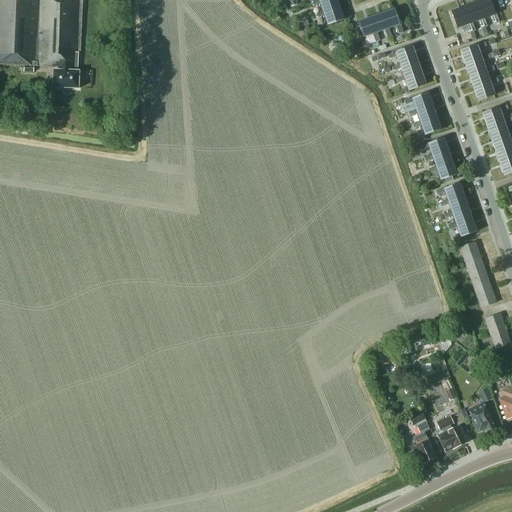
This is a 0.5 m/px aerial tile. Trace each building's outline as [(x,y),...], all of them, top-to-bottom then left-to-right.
[(67,61),(67,53),(78,54),(80,54),(82,0),(0,0),(0,64),(24,66),(34,66),(41,67),(54,68),(54,66),(58,67),(59,61),(67,61)] [(339,8),(336,0),(322,0),(320,1),(319,0),(317,0),(311,2),(313,7),(321,4),(323,11),(324,13),(339,8)] [(489,0),(485,0),(476,3),(482,19),(484,18),(491,16),(495,15),(494,14),(489,0)] [(482,19),(476,3),(464,7),(470,24),(473,23),(480,20),(482,19)] [(470,24),(464,7),(451,12),(457,28),(468,24),(470,24)] [(343,20),(339,8),(324,13),(323,11),(315,14),(317,19),(325,16),(328,25),(343,20)] [(400,25),(394,10),(382,14),(388,29),(389,29),(396,26),(399,34),(403,33),(401,25),(400,25)] [(388,29),(382,14),(370,18),(376,33),(377,33),(385,30),(387,38),(392,36),(389,29),(388,29)] [(376,33),(370,18),(358,22),(364,37),(373,34),(376,42),(380,41),(377,33),(376,33)] [(298,22),(300,27),(308,25),(307,19),(298,22)] [(481,58),(478,50),(477,46),(461,52),(465,64),(481,59),(481,58)] [(412,48),(396,53),(398,56),(400,64),(401,66),(416,60),(412,48)] [(79,71),(77,71),(78,54),(67,53),(67,61),(59,61),(58,67),(58,70),(54,70),(53,88),(79,89),(79,71)] [(485,69),(482,61),(481,59),(465,64),(470,76),(485,71),(485,69)] [(421,72),(416,60),(401,66),(402,68),(405,76),(405,78),(421,72)] [(489,81),(486,73),(485,71),(470,76),(474,88),(489,83),(489,81)] [(425,85),(421,72),(405,78),(406,80),(408,87),(404,88),(406,94),(410,92),(410,91),(425,85)] [(494,95),(490,85),(499,82),(497,78),(489,81),(489,83),(474,88),(478,101),(494,95)] [(432,106),(428,94),(413,99),(412,98),(404,101),(406,105),(414,102),(416,110),(417,111),(432,106)] [(503,120),(500,112),(508,109),(507,105),(498,108),(499,109),(483,114),(487,127),(503,121),(503,120)] [(436,118),(432,106),(417,111),(416,110),(408,113),(410,117),(418,114),(420,122),(421,123),(436,118)] [(441,130),(436,118),(421,123),(420,122),(412,124),(414,128),(422,126),(425,136),(441,130)] [(507,132),(504,124),(503,121),(487,127),(491,139),(507,133),(507,132)] [(511,144),(508,136),(507,133),(491,139),(496,151),(511,145),(511,144)] [(448,151),(444,139),(428,145),(428,143),(420,146),(422,150),(429,148),(432,155),(432,156),(448,151)] [(511,147),(511,145),(496,151),(500,163),(511,158),(511,147)] [(452,163),(448,151),(432,156),(432,155),(424,158),(426,162),(433,159),(436,167),(437,168),(452,163)] [(511,172),(511,158),(500,163),(504,175),(511,172)] [(457,175),(452,163),(437,168),(436,167),(428,169),(430,174),(438,171),(441,181),(444,179),(452,177),(457,175)] [(464,196),(460,184),(444,190),(444,188),(436,191),(437,195),(445,193),(448,200),(448,201),(464,196)] [(468,208),(464,196),(448,201),(448,200),(440,203),(441,207),(449,205),(452,212),(453,213),(468,208)] [(472,220),(468,208),(453,213),(452,212),(444,215),(445,219),(454,216),(456,223),(457,225),(472,220)] [(476,232),(472,220),(457,225),(456,223),(448,226),(449,230),(458,227),(461,237),(476,232)] [(481,258),(475,242),(460,248),(465,263),(481,258)] [(470,278),(486,273),(481,258),(465,263),(470,278)] [(476,293),(491,288),(486,273),(470,278),(476,293)] [(491,288),(476,293),(481,308),(496,303),(491,288)] [(511,339),(503,312),(486,317),(496,349),(511,343),(511,339)] [(438,334),(441,344),(450,341),(455,339),(452,330),(438,334)] [(415,353),(441,345),(438,335),(412,343),(415,353)] [(444,354),(451,345),(450,341),(441,344),(444,354)] [(381,361),(392,356),(389,349),(378,354),(381,361)] [(440,382),(450,401),(457,397),(447,379),(440,382)] [(509,419),(510,420),(511,419),(511,386),(501,390),(504,397),(499,398),(507,420),(509,419)] [(483,404),(493,399),(487,388),(478,393),(483,404)] [(391,394),(384,397),(383,397),(386,405),(394,402),(391,394)] [(489,412),(486,404),(471,410),(475,419),(473,420),(479,433),(480,432),(481,433),(484,432),(484,430),(488,429),(489,432),(497,428),(490,412),(489,412)] [(465,409),(461,411),(461,412),(466,423),(470,421),(465,409)] [(427,423),(421,412),(410,417),(414,425),(416,424),(421,434),(413,438),(417,446),(415,447),(413,449),(415,452),(416,453),(422,464),(437,457),(424,432),(429,430),(426,424),(427,423)] [(451,417),(438,423),(441,430),(444,429),(446,433),(439,436),(447,452),(466,443),(464,438),(466,437),(461,425),(453,429),(451,425),(454,424),(451,417)]
